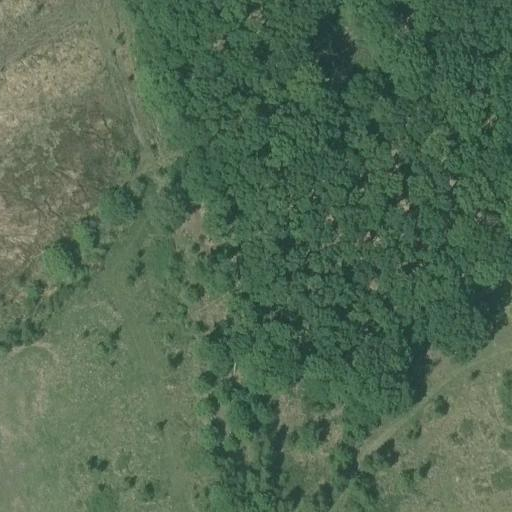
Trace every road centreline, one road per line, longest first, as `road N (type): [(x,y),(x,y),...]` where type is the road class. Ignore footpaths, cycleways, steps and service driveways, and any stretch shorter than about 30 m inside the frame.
road 1 (track): [(191,511),(108,272),(165,188),(124,0)]
road 2 (track): [(330,511),(364,458),(477,338),(511,341)]
